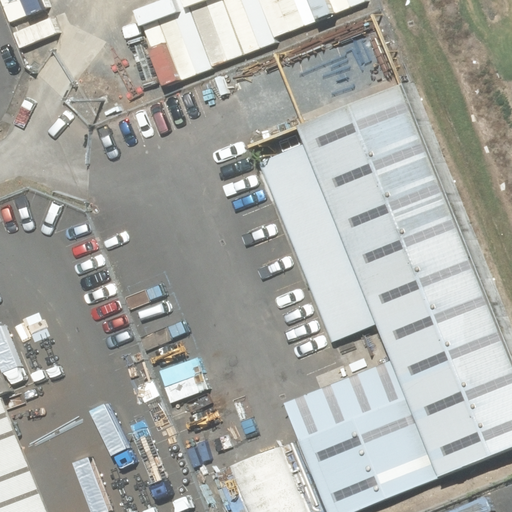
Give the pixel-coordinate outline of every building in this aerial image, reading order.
[(369,0),(307,0),(316,24),(371,4),(369,0)] [(511,339),(407,87),(260,148),(336,328),(376,312),(393,351),(442,469),(511,440),(511,339)] [(70,511),(0,346),(0,511),(70,511)] [(332,511),(339,511),(442,469),(393,351),(284,396),(332,511)] [(329,511),(300,439),(233,466),(252,511),(329,511)]
